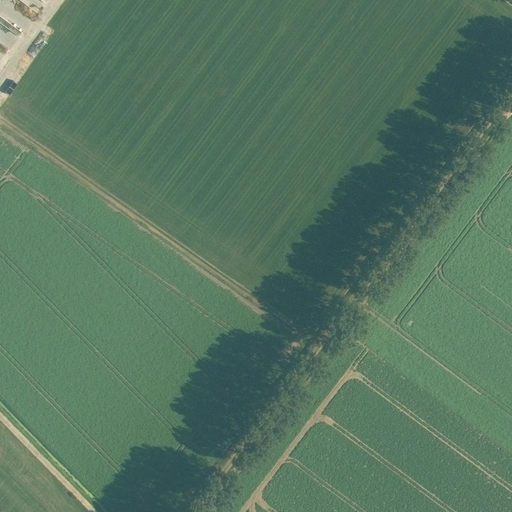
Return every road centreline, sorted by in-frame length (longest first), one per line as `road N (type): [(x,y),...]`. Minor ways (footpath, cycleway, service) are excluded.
road 1 (track): [(190,511),(511,91)]
road 2 (track): [(320,343),(0,117)]
